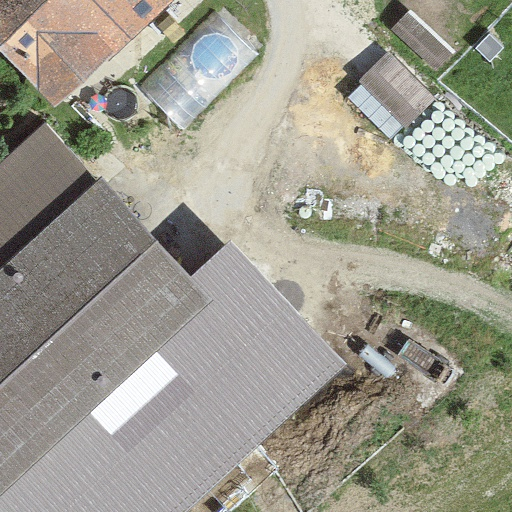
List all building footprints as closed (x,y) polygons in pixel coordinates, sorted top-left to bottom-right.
[(0,0),(0,36),(64,105),(177,0),(0,0)] [(438,80),(475,41),(435,5),(399,44),(438,80)] [(221,16),(170,61),(206,101),(256,56),(221,16)] [(0,272),(97,187),(47,131),(0,172),(0,272)] [(0,272),(0,506),(214,322),(97,187),(0,272)]
